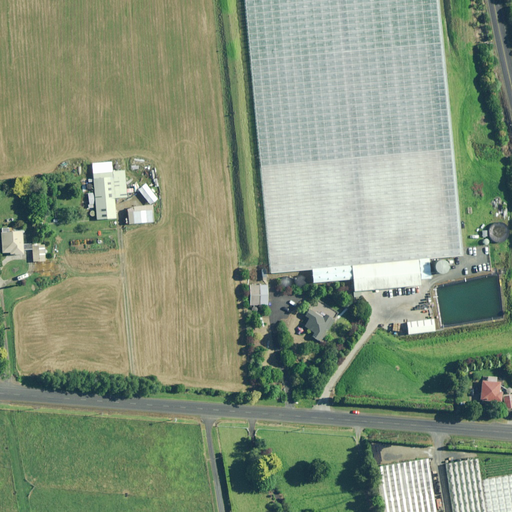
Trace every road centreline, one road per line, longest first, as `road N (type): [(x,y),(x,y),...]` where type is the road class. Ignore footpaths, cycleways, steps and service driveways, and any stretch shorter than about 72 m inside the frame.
road 1 (tertiary): [(511,432),(0,393)]
road 2 (unknown): [(316,417),(383,311)]
